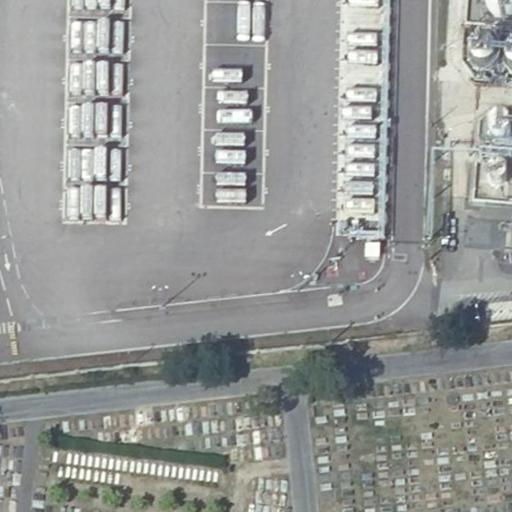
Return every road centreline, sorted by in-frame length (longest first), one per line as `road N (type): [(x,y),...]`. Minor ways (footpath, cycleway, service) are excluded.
road 1 (unclassified): [(0,347),(403,301)]
road 2 (unclassified): [(403,301),(410,0)]
